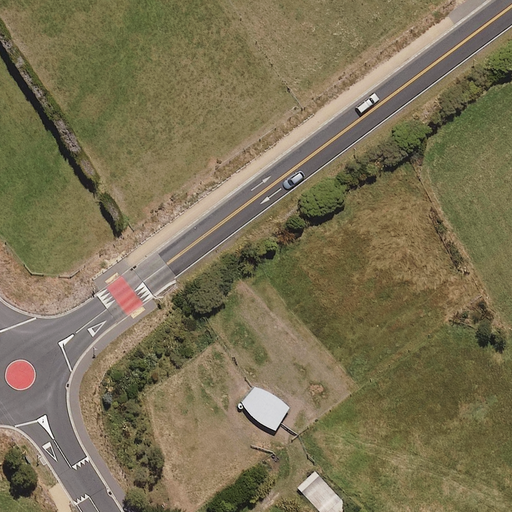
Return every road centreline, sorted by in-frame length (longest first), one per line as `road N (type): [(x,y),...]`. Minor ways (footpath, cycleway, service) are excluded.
road 1 (secondary): [(511,1),(43,356)]
road 2 (unclassified): [(101,511),(33,399)]
